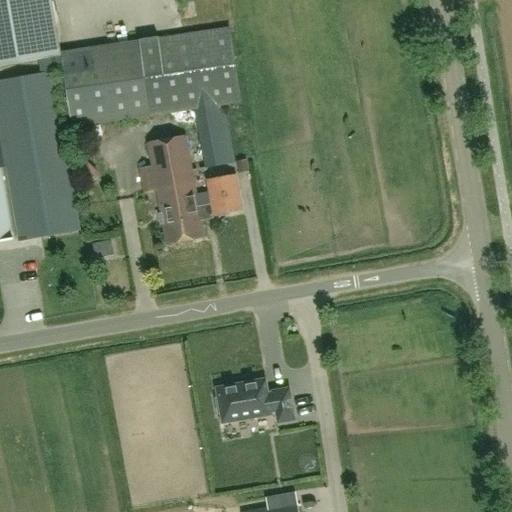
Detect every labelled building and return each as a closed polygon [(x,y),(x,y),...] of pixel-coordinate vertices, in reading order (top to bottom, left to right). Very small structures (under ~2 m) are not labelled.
[(0,0),(0,242),(14,240),(1,168),(7,167),(20,241),(80,230),(52,74),(0,83),(0,66),(60,55),(50,0),(0,0)] [(230,28),(135,41),(136,43),(60,53),(70,127),(194,108),(204,170),(234,166),(223,104),(241,101),(230,28)] [(146,142),(150,167),(139,169),(142,193),(155,191),(164,244),(205,237),(202,218),(214,216),(212,204),(205,205),(203,193),(197,194),(186,135),(146,142)] [(98,173),(84,159),(72,171),(87,185),(98,173)] [(247,159),(237,161),(239,173),(249,171),(247,159)] [(209,192),(203,193),(205,205),(212,204),(214,216),(215,217),(241,213),(234,174),(207,179),(209,192)] [(114,255),(112,244),(95,247),(98,258),(114,255)] [(278,423),(295,420),(289,388),(272,391),(273,392),(268,393),(266,380),(266,379),(264,379),(218,388),(218,387),(216,387),(216,389),(217,389),(218,397),(215,398),(218,414),(221,414),(223,422),(222,422),(223,424),(224,423),(271,415),(272,415),(272,414),(277,413),(278,423)] [(299,511),(298,503),(242,511),(299,511)]
